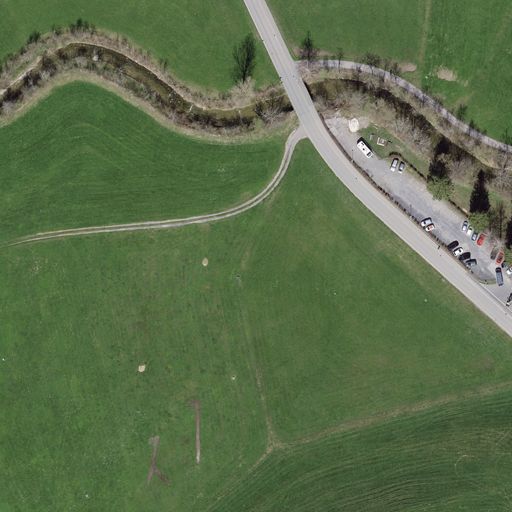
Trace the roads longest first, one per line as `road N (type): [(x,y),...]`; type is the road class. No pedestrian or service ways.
road 1 (residential): [(251,0),(331,159),(511,326)]
road 2 (track): [(312,126),(296,136),(273,184),(227,213),(0,246)]
road 3 (track): [(284,70),(346,64),(384,75),(487,144),(511,150)]
